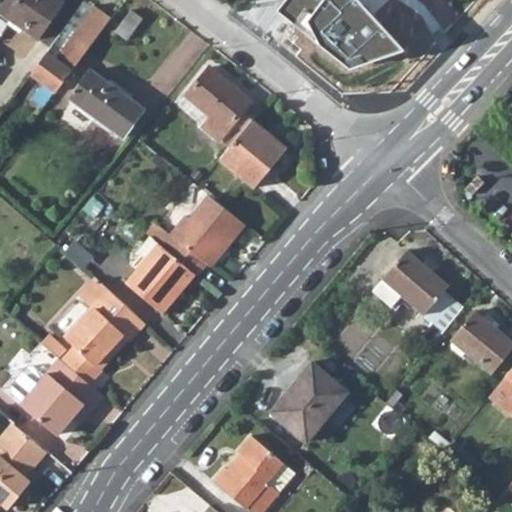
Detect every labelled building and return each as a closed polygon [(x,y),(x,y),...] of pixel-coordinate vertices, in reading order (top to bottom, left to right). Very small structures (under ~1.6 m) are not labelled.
[(4,0),(2,3),(0,6),(0,11),(38,38),(64,2),(61,0),(4,0)] [(357,0),(287,0),(280,10),(294,22),(301,21),(312,38),(317,45),(349,68),(404,51),(357,0)] [(46,51),(31,72),(57,91),(111,17),(94,4),(56,57),(46,51)] [(131,9),(116,30),(126,38),(141,16),(131,9)] [(235,120),(245,128),(252,120),(261,109),(210,66),(177,103),(219,139),(235,120)] [(90,70),(71,97),(123,136),(144,108),(90,70)] [(245,128),(220,158),(254,187),(287,150),(252,120),(245,128)] [(176,237),(164,250),(194,275),(195,275),(206,263),(211,266),(246,225),(208,195),(188,218),(185,216),(170,233),(176,237)] [(164,250),(150,238),(137,253),(145,260),(125,285),(161,315),(194,275),(164,250)] [(407,249),(383,278),(402,294),(424,313),(448,285),(407,249)] [(402,294),(383,278),(374,289),(392,306),(402,294)] [(145,323),(108,289),(66,339),(100,368),(115,350),(112,348),(123,335),(130,341),(145,323)] [(0,343),(19,322),(1,307),(0,306),(0,343)] [(511,339),(475,308),(451,338),(492,372),(511,347),(511,339)] [(22,398),(20,401),(56,430),(70,414),(79,403),(86,408),(101,391),(58,355),(43,373),(22,398)] [(312,362),(271,411),(306,441),(347,392),(312,362)] [(22,398),(43,373),(35,366),(28,366),(13,384),(14,391),(22,398)] [(0,497),(3,500),(9,506),(29,481),(22,475),(45,448),(12,420),(0,434),(0,497)] [(227,464),(215,478),(248,505),(249,504),(257,511),(278,486),(270,480),(285,460),(253,433),(239,449),(241,451),(229,466),(227,464)] [(451,441),(444,450),(457,461),(471,474),(479,464),(451,441)]
